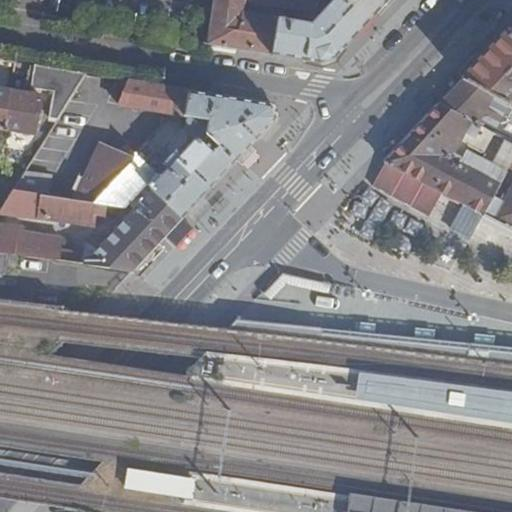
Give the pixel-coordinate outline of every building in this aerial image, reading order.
[(316,62),(332,57),(361,27),(386,0),(334,0),(314,24),(284,18),(286,7),(314,12),(316,0),(214,0),(207,43),(316,62)] [(511,32),(506,34),(490,51),(462,81),(506,105),(511,108),(511,32)] [(59,119),(87,74),(34,65),(31,88),(53,91),(49,117),(59,119)] [(253,145),(279,118),(272,105),(128,80),(118,103),(135,107),(209,118),(208,129),(181,154),(177,152),(157,173),(148,183),(185,218),(210,191),(253,145)] [(451,91),(438,106),(488,133),(490,134),(506,105),(462,81),(451,91)] [(0,127),(3,128),(10,92),(0,90),(0,127)] [(40,97),(10,92),(3,128),(34,134),(40,97)] [(135,107),(118,103),(110,123),(126,130),(135,107)] [(383,164),(482,215),(503,169),(493,163),(493,159),(478,152),(484,141),(488,133),(438,106),(424,121),(399,147),(383,164)] [(126,130),(110,123),(102,145),(117,151),(126,130)] [(510,154),(511,149),(511,146),(490,134),(488,133),(484,141),(510,154)] [(133,200),(148,183),(157,173),(128,146),(117,151),(102,145),(79,199),(126,206),(133,200)] [(482,215),(511,230),(511,149),(510,154),(503,169),(482,215)] [(112,220),(126,206),(79,199),(49,195),(52,175),(26,172),(5,208),(3,211),(40,217),(40,215),(91,223),(97,218),(112,220)] [(167,237),(185,218),(148,183),(133,200),(141,207),(100,250),(97,246),(87,245),(86,253),(61,251),(63,241),(42,237),(41,234),(25,233),(21,257),(133,272),(161,243),(167,237)] [(0,253),(13,255),(14,256),(18,232),(19,226),(0,223),(0,253)] [(14,256),(21,257),(25,233),(21,228),(19,226),(18,232),(14,256)] [(11,266),(116,290),(133,272),(21,257),(14,256),(13,255),(11,266)] [(511,352),(484,350),(425,345),(368,340),(351,338),(322,334),(232,324),(218,339),(221,343),(198,368),(194,367),(184,377),(190,383),(190,386),(425,420),(432,422),(420,510),(419,511),(456,511),(462,474),(478,476),(480,459),(464,457),(469,428),(478,429),(511,434),(511,352)] [(122,483),(155,489),(159,472),(126,466),(122,483)]
